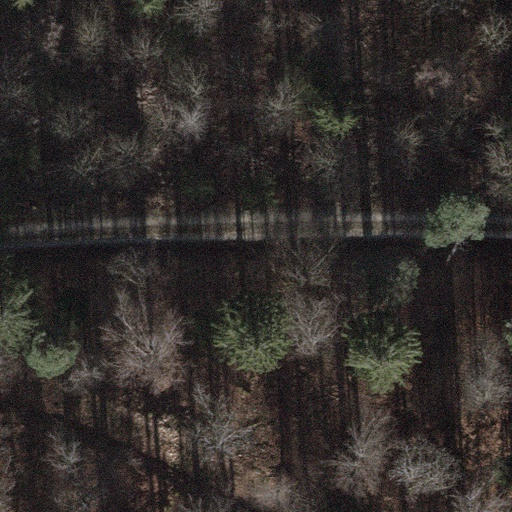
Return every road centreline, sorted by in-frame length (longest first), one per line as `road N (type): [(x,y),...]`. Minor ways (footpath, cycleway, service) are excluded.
road 1 (track): [(0,243),(511,243)]
road 2 (track): [(0,375),(281,511)]
